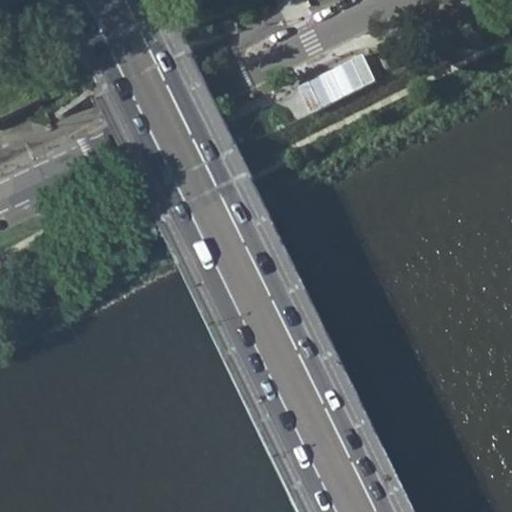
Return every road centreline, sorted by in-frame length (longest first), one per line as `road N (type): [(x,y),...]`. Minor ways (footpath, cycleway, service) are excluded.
road 1 (primary): [(78,0),(327,511)]
road 2 (primary): [(387,511),(139,0)]
road 3 (residential): [(0,194),(406,0)]
